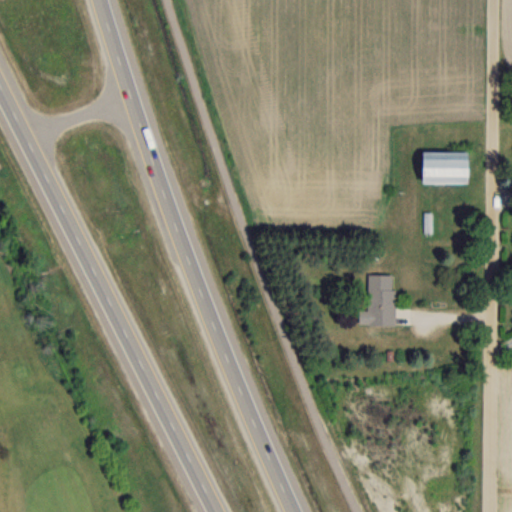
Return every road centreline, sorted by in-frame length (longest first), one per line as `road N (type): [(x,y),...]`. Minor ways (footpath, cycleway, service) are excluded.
road 1 (motorway): [(296,511),(186,245),(104,0)]
road 2 (residential): [(489,511),(492,0)]
road 3 (motorway): [(0,83),(216,511)]
